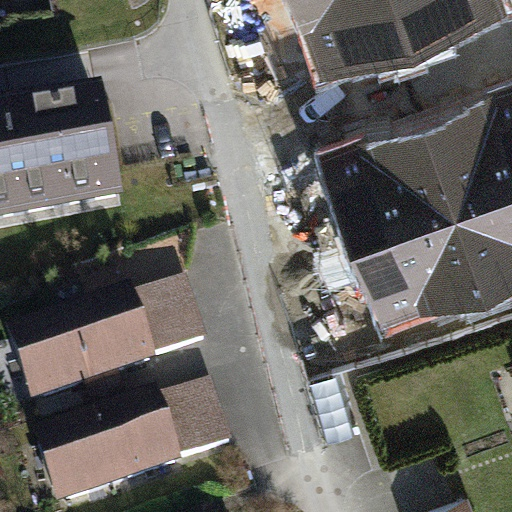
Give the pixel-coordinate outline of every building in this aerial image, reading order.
[(315,0),(335,54),(485,0),(315,0)] [(511,93),(342,153),(393,297),(511,255),(511,93)] [(108,100),(0,119),(0,233),(128,210),(108,100)] [(205,344),(187,291),(137,308),(135,302),(13,344),(38,415),(85,399),(86,409),(125,396),(119,384),(157,371),(154,362),(205,344)] [(234,447),(217,396),(166,413),(164,407),(132,418),(125,396),(86,409),(93,429),(38,448),(60,511),(73,511),(185,474),(181,465),(234,447)] [(471,511),(469,503),(443,511),(471,511)]
